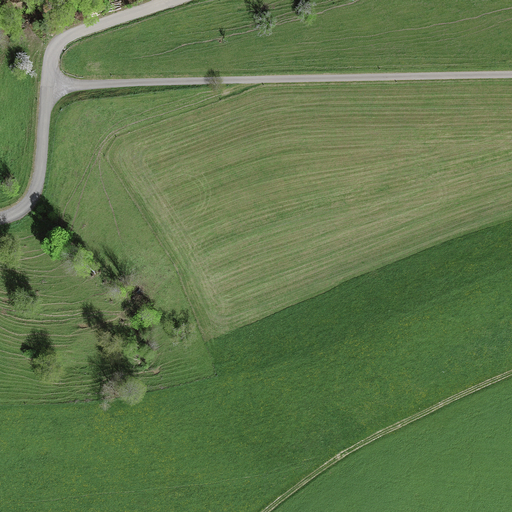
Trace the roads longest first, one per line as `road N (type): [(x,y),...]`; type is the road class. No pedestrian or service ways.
road 1 (residential): [(179,0),(110,17),(56,46),(33,188),(14,212),(0,216)]
road 2 (track): [(511,373),(338,457),(268,511)]
